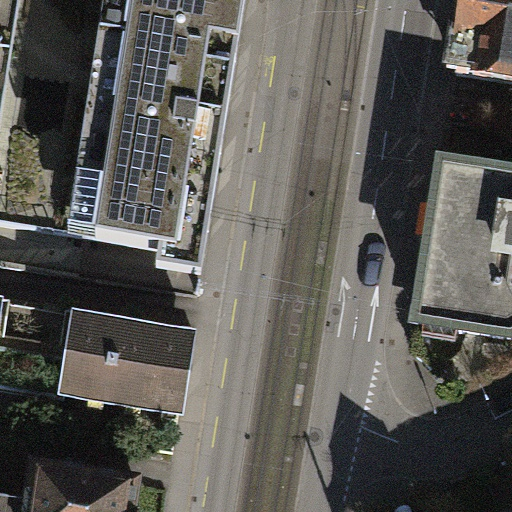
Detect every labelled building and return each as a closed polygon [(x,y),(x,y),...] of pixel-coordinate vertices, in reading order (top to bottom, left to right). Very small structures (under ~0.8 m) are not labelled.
[(120,0),(82,240),(160,252),(157,271),(201,278),(244,0),(120,0)] [(511,0),(472,0),(461,75),(511,82),(511,0)] [(511,179),(443,168),(420,324),(511,339),(511,179)] [(0,388),(177,414),(188,336),(77,320),(71,361),(0,351),(0,388)] [(134,511),(139,483),(31,466),(25,507),(0,502),(0,511),(134,511)]
